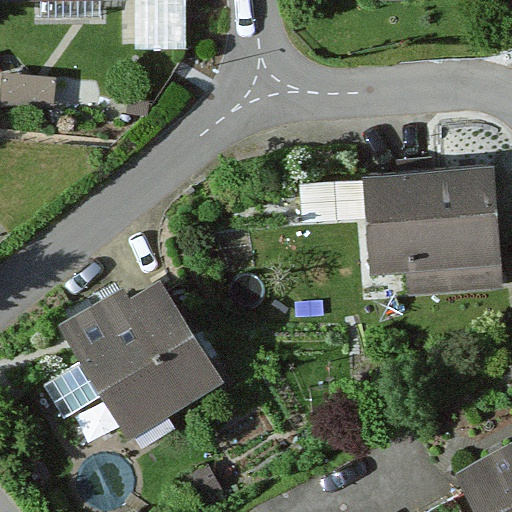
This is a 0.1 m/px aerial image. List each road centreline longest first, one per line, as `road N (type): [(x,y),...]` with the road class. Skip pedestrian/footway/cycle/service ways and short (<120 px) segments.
road 1 (residential): [(0,295),(135,180),(277,110)]
road 2 (residential): [(277,110),(492,109),(511,127)]
